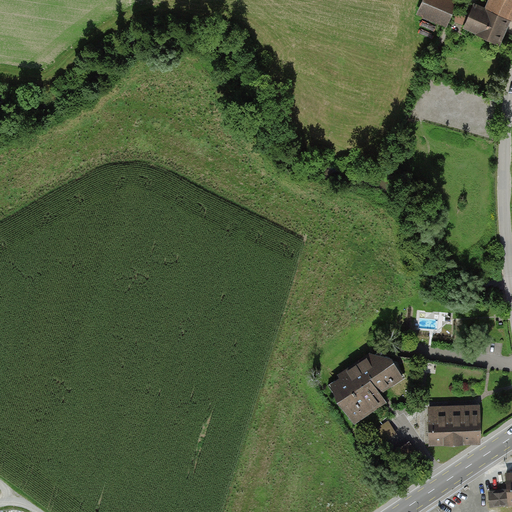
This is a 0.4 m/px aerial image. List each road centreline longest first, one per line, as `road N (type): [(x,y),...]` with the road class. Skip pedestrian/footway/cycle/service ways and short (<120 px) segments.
road 1 (unclassified): [(511,95),(504,165),(511,293)]
road 2 (primary): [(400,511),(511,437)]
